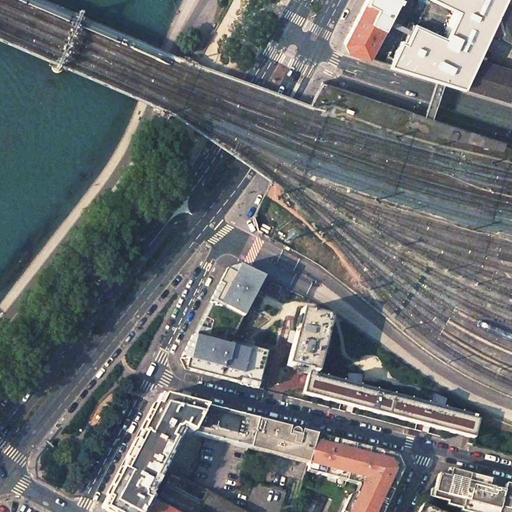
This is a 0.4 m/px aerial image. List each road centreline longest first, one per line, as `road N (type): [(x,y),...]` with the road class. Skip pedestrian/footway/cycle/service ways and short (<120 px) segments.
road 1 (primary): [(0,468),(201,219)]
road 2 (residential): [(151,376),(428,448)]
road 3 (primary): [(144,245),(0,427)]
road 4 (tertiary): [(511,113),(348,65),(310,45)]
road 5 (primary): [(201,219),(310,45)]
road 6 (unclassified): [(225,234),(151,376)]
road 7 (primary): [(286,32),(203,166)]
road 8 (unclassified): [(79,511),(151,376)]
